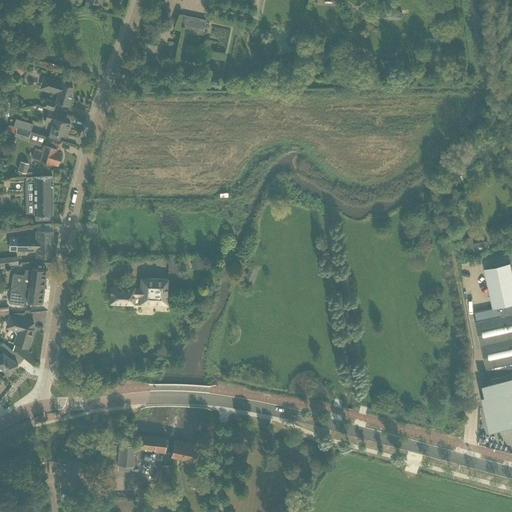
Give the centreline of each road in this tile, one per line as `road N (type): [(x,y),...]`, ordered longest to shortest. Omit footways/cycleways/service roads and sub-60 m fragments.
road 1 (residential): [(43,407),(73,215),(111,77)]
road 2 (tertiary): [(511,475),(263,406),(207,399)]
road 3 (tertiary): [(43,407),(207,399)]
road 4 (residential): [(137,477),(0,478)]
